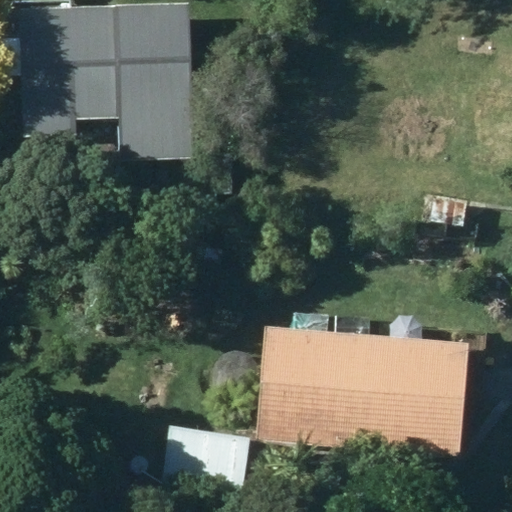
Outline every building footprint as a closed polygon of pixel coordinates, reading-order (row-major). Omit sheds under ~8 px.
[(203,156),(203,6),(34,5),(33,32),(0,32),(0,74),(32,75),(32,134),(84,134),(84,115),(130,116),(130,155),(203,156)] [(239,192),(240,150),(217,150),(216,193),(170,192),(170,208),(223,211),(224,192),(239,192)] [(198,271),(225,271),(227,246),(199,246),(198,271)] [(272,434),(475,451),(481,373),(490,374),(493,342),(281,324),(272,434)] [(259,435),(185,425),(176,482),(249,494),(259,435)]
